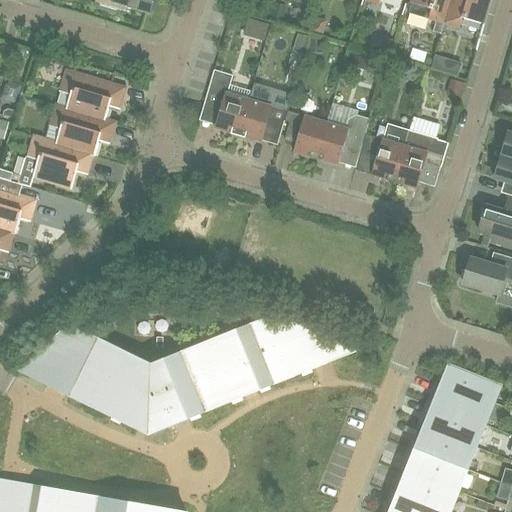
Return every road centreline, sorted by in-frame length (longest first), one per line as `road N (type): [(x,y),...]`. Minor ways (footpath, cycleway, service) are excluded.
road 1 (residential): [(439,229),(153,143)]
road 2 (residential): [(0,329),(131,210),(153,143)]
road 3 (residential): [(439,229),(507,0)]
road 4 (residential): [(414,327),(342,511)]
road 5 (residential): [(176,62),(0,7)]
